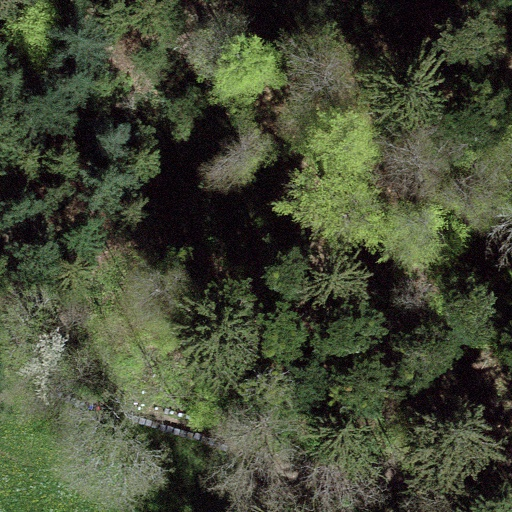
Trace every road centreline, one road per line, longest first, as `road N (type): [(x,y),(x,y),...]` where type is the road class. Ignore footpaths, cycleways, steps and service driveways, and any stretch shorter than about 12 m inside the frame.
road 1 (track): [(0,456),(68,450),(364,475),(511,465)]
road 2 (track): [(0,363),(6,270),(27,180),(124,0)]
